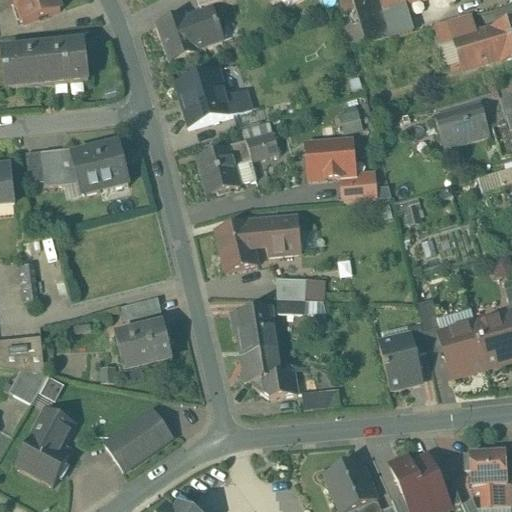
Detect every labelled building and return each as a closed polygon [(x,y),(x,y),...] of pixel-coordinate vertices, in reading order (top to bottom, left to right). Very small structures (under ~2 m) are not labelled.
[(37,0),(19,6),(17,7),(23,25),(60,13),(55,0),(37,0)] [(195,0),(199,9),(226,0),(195,0)] [(357,0),(351,2),(352,3),(354,10),(365,46),(390,39),(382,13),(378,0),(357,0)] [(378,0),(382,13),(414,3),(412,0),(378,0)] [(352,3),(341,6),(343,13),(354,10),(352,3)] [(210,11),(187,19),(198,51),(221,43),(217,29),(217,28),(216,25),(215,25),(210,11)] [(469,16),(447,23),(453,42),(474,36),(469,16)] [(186,17),(156,27),(168,63),(198,53),(187,19),(186,17)] [(511,24),(490,31),(499,61),(499,63),(511,59),(511,24)] [(474,36),(453,42),(461,72),(463,71),(463,69),(477,64),(478,67),(499,61),(490,31),(474,36)] [(83,44),(0,52),(5,92),(87,83),(83,44)] [(217,72),(181,83),(189,110),(182,113),(187,130),(250,112),(244,93),(225,98),(217,72)] [(511,101),(500,105),(506,127),(511,146),(511,101)] [(479,105),(433,118),(441,144),(486,130),(479,105)] [(343,133),(361,130),(357,111),(339,114),(343,133)] [(511,146),(506,127),(492,131),(491,133),(500,164),(511,160),(511,146)] [(272,136),(245,143),(251,164),(278,157),(272,136)] [(245,143),(225,148),(226,152),(229,151),(233,168),(251,164),(245,143)] [(350,143),(306,147),(310,183),(341,180),(354,179),(353,178),(350,143)] [(71,157),(78,186),(81,199),(100,194),(98,189),(125,182),(126,188),(128,188),(117,146),(71,157)] [(70,151),(40,155),(43,184),(42,185),(43,190),(78,186),(71,157),(70,151)] [(226,152),(195,160),(206,198),(239,189),(233,168),(229,151),(226,152)] [(40,155),(24,156),(28,186),(42,185),(43,184),(40,155)] [(0,205),(13,204),(9,167),(0,168),(0,205)] [(511,170),(497,175),(501,189),(511,186),(511,170)] [(373,176),(353,178),(354,179),(341,180),(343,204),(375,201),(373,176)] [(415,210),(404,213),(408,227),(418,225),(415,210)] [(296,220),(256,224),(247,226),(253,252),(267,250),(268,258),(299,255),(296,220)] [(247,225),(214,233),(224,275),(257,267),(253,252),(247,226),(247,225)] [(304,283),(276,282),(276,302),(303,303),(303,301),(304,283)] [(323,283),(304,283),(303,301),(322,302),(323,283)] [(511,288),(503,291),(507,307),(511,305),(511,288)] [(156,301),(133,306),(137,320),(160,314),(156,301)] [(303,303),(276,302),(275,316),(303,317),(303,303)] [(431,302),(415,307),(420,327),(422,335),(439,330),(431,302)] [(271,313),(253,316),(253,313),(231,317),(234,336),(237,335),(241,359),(277,353),(271,313)] [(494,318),(486,320),(483,324),(473,327),(485,370),(511,362),(511,332),(510,327),(508,317),(507,317),(497,320),(494,318)] [(151,328),(114,337),(122,371),(171,359),(162,324),(151,327),(151,328)] [(300,324),(287,326),(289,339),(303,336),(300,324)] [(422,335),(420,327),(405,330),(408,341),(409,340),(413,358),(426,354),(422,335)] [(473,327),(438,337),(451,379),(473,373),(472,369),(482,366),(483,370),(485,370),(473,327)] [(0,369),(20,374),(43,378),(40,340),(0,344),(0,369)] [(408,341),(378,348),(388,393),(420,385),(413,358),(409,340),(408,341)] [(277,353),(241,359),(245,386),(250,385),(250,389),(269,402),(296,397),(292,370),(279,367),(277,353)] [(102,369),(103,383),(116,383),(115,369),(102,369)] [(20,374),(8,395),(31,407),(47,379),(20,374)] [(337,392),(300,396),(302,413),(339,409),(337,392)] [(152,413),(103,447),(122,475),(171,441),(152,413)] [(45,414),(32,438),(33,438),(33,439),(48,447),(51,442),(51,443),(62,424),(45,414)] [(48,447),(33,439),(33,438),(32,438),(32,437),(14,470),(16,471),(16,469),(51,488),(50,489),(52,490),(69,457),(68,457),(67,458),(64,456),(67,451),(66,450),(65,451),(51,443),(51,442),(48,447)] [(504,454),(462,456),(464,473),(470,472),(471,488),(473,488),(473,494),(479,494),(480,510),(510,508),(509,486),(506,486),(504,454)] [(440,488),(427,458),(410,465),(410,466),(409,466),(429,511),(428,511),(444,511),(449,510),(440,488)] [(428,511),(429,511),(409,466),(410,466),(410,465),(407,459),(388,467),(401,497),(407,511),(428,511)] [(358,462),(323,478),(338,511),(352,511),(375,502),(358,462)] [(450,483),(440,488),(449,510),(460,505),(450,483)] [(407,511),(401,497),(390,502),(393,508),(394,511),(407,511)]
